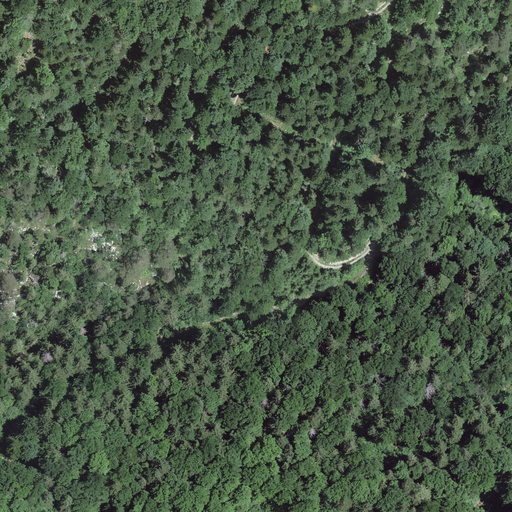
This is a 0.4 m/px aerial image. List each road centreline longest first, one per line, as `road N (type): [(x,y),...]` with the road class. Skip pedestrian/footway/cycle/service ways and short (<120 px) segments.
road 1 (track): [(436,0),(358,64),(345,90),(313,215),(314,257),(327,266),(347,264),(376,243),(419,139),(443,118),(511,88)]
road 2 (track): [(376,243),(351,281),(275,312),(160,342),(0,440)]
road 3 (track): [(254,0),(218,48),(186,119),(191,135),(206,142),(231,118),(239,85),(267,50),(355,22),(391,0)]
road 4 (track): [(0,163),(58,107),(104,80),(138,34),(193,0)]
